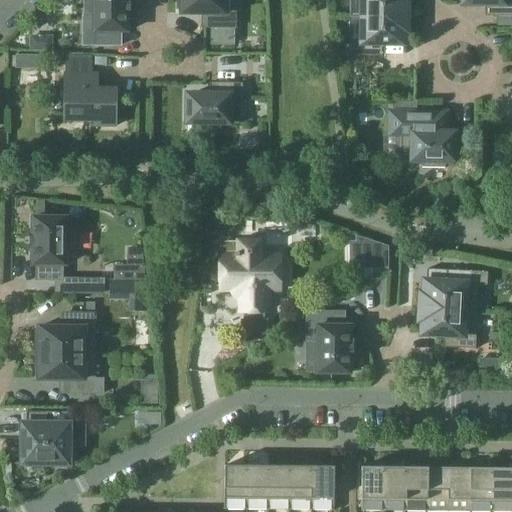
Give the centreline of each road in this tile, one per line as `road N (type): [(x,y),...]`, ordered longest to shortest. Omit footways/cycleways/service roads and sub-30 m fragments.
road 1 (residential): [(385,399),(240,399),(60,496)]
road 2 (residential): [(434,16),(493,59),(476,98),(448,98),(434,84)]
road 3 (residential): [(511,399),(385,399)]
